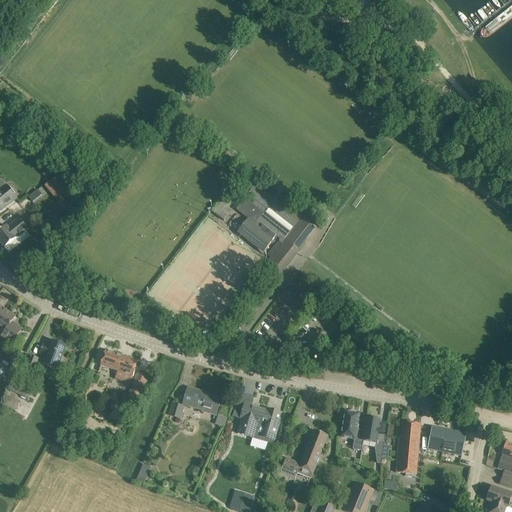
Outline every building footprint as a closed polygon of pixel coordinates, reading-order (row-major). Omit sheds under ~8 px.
[(341,0),(358,15),(371,0),(341,0)] [(448,102),(456,111),(461,106),(454,98),(448,102)] [(56,176),(45,185),(57,200),(68,191),(56,176)] [(0,209),(1,211),(16,199),(8,187),(5,188),(1,180),(0,179),(0,209)] [(280,203),(275,199),(256,184),(236,210),(249,219),(239,231),(265,251),(277,235),(281,239),(268,256),(271,259),(264,267),(278,278),(298,251),(299,252),(299,251),(297,249),(315,228),(281,202),(280,203)] [(28,197),(33,202),(42,195),(38,189),(28,197)] [(55,218),(50,212),(41,219),(48,229),(57,222),(56,221),(58,219),(56,217),(55,218)] [(0,230),(0,242),(4,248),(31,227),(22,216),(7,227),(6,226),(0,230)] [(12,345),(17,337),(22,329),(12,322),(15,317),(5,310),(0,316),(0,327),(5,331),(1,337),(12,345)] [(57,370),(66,346),(53,341),(50,348),(42,345),(39,353),(46,356),(43,364),(57,370)] [(133,377),(138,362),(106,350),(100,366),(133,377)] [(34,371),(38,359),(30,356),(26,368),(34,371)] [(132,396),(138,399),(148,377),(138,373),(127,398),(131,399),(132,396)] [(89,400),(92,389),(83,387),(80,397),(89,400)] [(216,415),(221,399),(205,394),(205,395),(201,394),(202,392),(188,388),(183,404),(202,410),(202,411),(216,415)] [(9,391),(7,395),(14,399),(16,395),(9,391)] [(173,404),(170,416),(180,419),(184,407),(173,404)] [(110,410),(97,405),(93,416),(105,421),(110,410)] [(266,411),(265,410),(245,405),(241,419),(237,433),(252,438),(262,441),(267,442),(268,439),(274,441),(279,423),(282,414),(267,409),(266,411)] [(357,430),(359,414),(345,412),(341,438),(354,440),(353,450),(361,451),(362,446),(365,431),(357,430)] [(370,419),(367,419),(362,446),(375,449),(377,463),(381,464),(385,442),(377,441),(378,435),(379,435),(380,429),(379,429),(380,421),(377,420),(377,418),(371,417),(370,419)] [(401,439),(399,439),(397,461),(417,462),(421,425),(403,423),(401,439)] [(428,450),(452,454),(461,456),(466,434),(432,428),(428,450)] [(315,470),(328,437),(314,431),(301,465),(315,470)] [(285,437),(280,435),(276,444),(281,446),(285,437)] [(511,465),(511,443),(506,442),(502,455),(500,461),(511,465)] [(315,470),(301,465),(286,459),(282,468),(281,472),(296,478),(297,474),(311,479),(315,470)] [(417,462),(397,461),(396,473),(416,475),(417,462)] [(142,468),(138,478),(144,480),(148,470),(148,469),(143,467),(142,468)] [(387,490),(398,490),(398,481),(387,481),(387,490)] [(346,511),(364,511),(366,509),(374,491),(355,483),(344,511),(346,511)] [(507,507),(511,493),(491,487),(487,501),(493,503),(489,511),(503,511),(506,507),(507,507)] [(244,511),(248,511),(254,497),(236,491),(231,507),(244,511)] [(321,502),(317,511),(333,511),(335,508),(321,502)]
